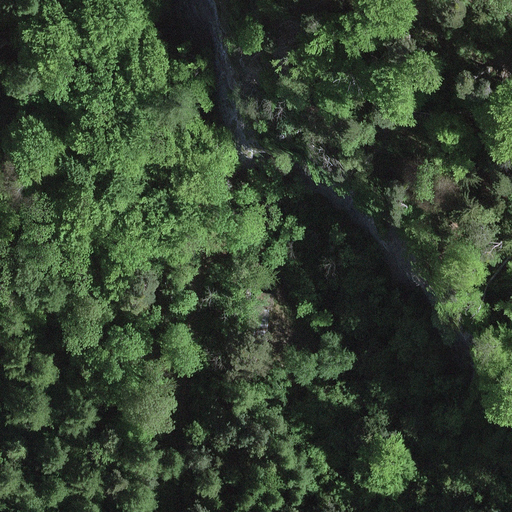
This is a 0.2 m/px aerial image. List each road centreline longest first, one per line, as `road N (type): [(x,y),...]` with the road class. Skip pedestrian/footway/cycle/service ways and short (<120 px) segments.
road 1 (track): [(181,511),(180,426),(207,268),(218,248),(259,247),(281,266),(293,338)]
road 2 (track): [(189,369),(146,354),(137,303),(150,145),(113,39),(109,0)]
